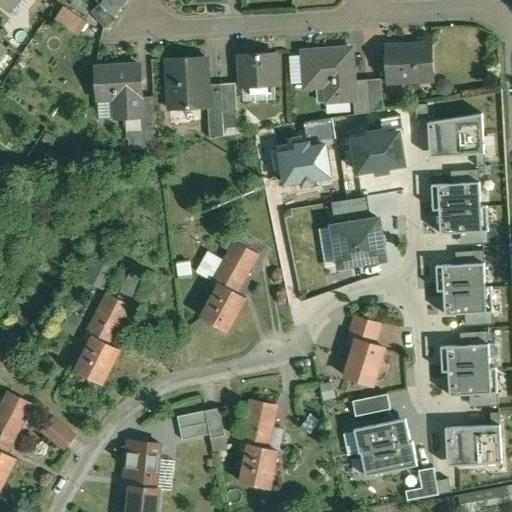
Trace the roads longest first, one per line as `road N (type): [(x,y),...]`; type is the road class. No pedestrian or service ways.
road 1 (residential): [(57,511),(108,424),(160,384),(281,353),(305,341),(343,297),(415,278)]
road 2 (residential): [(362,16),(139,27)]
road 3 (residential): [(415,278),(426,427)]
road 4 (residential): [(511,10),(362,16)]
